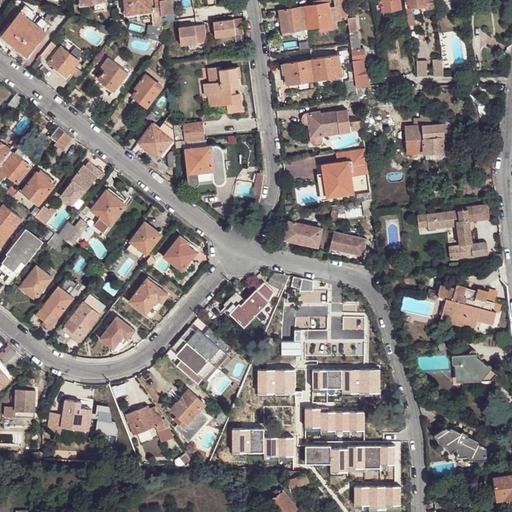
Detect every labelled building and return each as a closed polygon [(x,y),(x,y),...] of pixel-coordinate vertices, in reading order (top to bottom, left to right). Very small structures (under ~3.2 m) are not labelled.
[(151,0),(126,0),(128,13),(153,10),(151,0)] [(160,0),(161,11),(162,16),(174,14),(172,0),(160,0)] [(338,0),(341,17),(347,16),(344,0),(338,0)] [(381,0),(382,4),(383,9),(383,11),(401,8),(399,0),(381,0)] [(329,2),(304,6),(308,28),(322,26),(321,24),(332,22),(331,18),(329,2)] [(27,4),(22,11),(33,20),(39,13),(27,4)] [(279,10),(282,30),(297,27),(297,30),(308,28),(304,6),(279,10)] [(5,32),(3,35),(2,36),(29,56),(30,55),(32,52),(39,43),(48,31),(47,30),(35,21),(33,20),(22,11),(13,22),(5,32)] [(154,26),(163,25),(163,22),(162,16),(161,11),(153,12),(153,13),(152,13),(154,24),(154,26)] [(40,14),(35,21),(47,30),(52,24),(40,14)] [(347,19),(349,33),(358,32),(356,17),(347,19)] [(242,18),(214,22),(216,37),(244,34),(242,18)] [(147,37),(165,43),(163,25),(154,26),(154,24),(149,25),(147,37)] [(205,25),(180,28),(182,44),(208,42),(205,25)] [(350,42),(352,50),(360,49),(358,32),(349,33),(350,42)] [(280,53),(297,51),(296,44),(279,46),(280,53)] [(67,76),(71,72),(81,59),(62,45),(49,61),(56,66),(67,76)] [(365,85),(369,85),(364,48),(360,49),(352,50),(356,76),(357,86),(365,85)] [(311,58),(315,80),(342,76),(340,62),(338,54),(311,58)] [(106,69),(103,73),(99,79),(115,91),(129,73),(109,58),(102,66),(104,68),(106,69)] [(287,84),(315,80),(311,58),(284,63),(286,71),(287,84)] [(444,75),(442,60),(432,60),(434,75),(444,75)] [(419,76),(427,75),(425,61),(416,61),(418,75),(419,76)] [(71,79),(67,76),(56,66),(53,70),(68,82),(71,79)] [(234,87),(239,86),(241,86),(240,77),(242,77),(241,67),(222,69),(221,66),(208,68),(210,83),(204,84),(206,96),(209,95),(210,106),(228,104),(229,112),(229,113),(245,111),(242,93),(240,93),(236,94),(234,87)] [(136,97),(146,105),(148,106),(163,87),(147,74),(140,83),(142,85),(134,96),(136,97)] [(357,95),(357,86),(356,76),(349,77),(350,80),(345,81),(347,96),(357,95)] [(491,97),(492,84),(471,84),(471,97),(491,97)] [(366,95),(365,85),(357,86),(357,95),(358,96),(366,95)] [(24,98),(18,93),(9,104),(15,109),(24,98)] [(143,109),(146,105),(136,97),(132,102),(143,109)] [(347,109),(337,111),(340,133),(351,131),(347,109)] [(99,110),(93,118),(100,124),(106,116),(99,110)] [(340,133),(337,111),(320,114),(320,111),(306,113),(304,114),(303,115),(303,116),(302,117),(302,118),(302,120),(303,121),(304,122),(305,123),(307,124),(309,124),(311,137),(312,142),(313,143),(314,144),(315,145),(316,145),(318,145),(320,144),(321,142),(321,141),(322,141),(322,140),(322,139),(321,136),(326,135),(340,133)] [(430,126),(430,125),(430,114),(423,115),(423,114),(421,114),(421,119),(421,125),(423,125),(424,126),(430,126)] [(203,122),(173,126),(174,129),(174,137),(175,140),(204,136),(203,122)] [(172,139),(163,132),(156,126),(153,124),(139,142),(141,143),(157,156),(159,157),(160,156),(172,140),(172,139)] [(441,124),(430,125),(430,126),(424,126),(424,139),(442,137),(441,124)] [(174,137),(174,129),(168,125),(163,132),(172,139),(172,140),(174,137)] [(424,139),(424,126),(423,125),(421,125),(414,126),(404,127),(405,141),(424,139)] [(66,131),(60,127),(52,137),(57,141),(65,132),(66,131)] [(57,141),(54,145),(61,151),(72,138),(65,132),(57,141)] [(424,139),(405,141),(406,155),(425,153),(442,152),(443,152),(442,137),(424,139)] [(0,163),(11,150),(11,149),(0,141),(0,163)] [(215,145),(211,146),(212,154),(224,153),(224,152),(222,148),(219,146),(215,145)] [(186,148),(189,174),(199,173),(213,171),(214,172),(212,154),(211,146),(186,148)] [(325,172),(328,196),(329,196),(354,192),(352,176),(368,174),(366,158),(364,147),(336,152),(338,162),(324,164),(325,172)] [(15,153),(11,150),(0,163),(0,167),(2,169),(15,153)] [(169,167),(177,167),(175,152),(171,152),(168,155),(169,167)] [(442,158),(442,152),(425,153),(426,160),(442,158)] [(31,166),(15,153),(2,169),(0,167),(0,182),(1,182),(4,177),(6,178),(8,175),(18,182),(31,166)] [(224,153),(212,154),(214,172),(213,171),(214,179),(227,178),(225,167),(224,153)] [(495,167),(496,155),(475,159),(477,170),(485,169),(495,167)] [(89,161),(85,166),(91,171),(95,167),(89,161)] [(83,165),(65,188),(69,191),(65,196),(76,204),(98,176),(91,171),(85,166),(83,165)] [(95,167),(91,171),(98,176),(102,179),(105,175),(95,167)] [(494,175),(495,167),(485,169),(488,183),(495,182),(494,175)] [(23,191),(40,204),(55,185),(38,171),(23,191)] [(214,179),(213,171),(199,173),(200,181),(214,179)] [(265,178),(264,174),(257,172),(254,187),(252,197),(251,205),(258,207),(261,199),(265,178)] [(318,173),(322,200),(330,199),(329,196),(328,196),(325,172),(318,173)] [(199,173),(189,174),(190,182),(200,181),(199,173)] [(5,189),(3,190),(6,193),(8,194),(12,198),(15,194),(6,186),(5,189)] [(109,188),(107,190),(119,199),(121,197),(109,188)] [(92,209),(102,217),(110,223),(111,224),(126,205),(124,203),(119,199),(107,190),(92,209)] [(24,195),(18,191),(15,194),(12,198),(18,203),(24,195)] [(357,194),(358,202),(362,201),(365,201),(371,200),(370,193),(357,194)] [(373,212),(371,200),(365,201),(362,201),(364,216),(373,214),(373,212)] [(468,209),(469,209),(471,221),(491,219),(489,204),(468,206),(468,209)] [(2,205),(0,208),(0,216),(15,229),(22,220),(2,205)] [(36,217),(46,225),(56,211),(52,208),(50,211),(44,206),(43,207),(36,217)] [(468,209),(419,216),(420,228),(430,226),(430,229),(459,225),(462,245),(464,257),(490,254),(488,241),(473,244),(471,221),(469,209),(468,209)] [(336,221),(338,214),(332,213),(329,220),(336,221)] [(95,227),(95,226),(100,221),(91,214),(86,220),(95,227)] [(15,229),(0,216),(0,239),(4,243),(15,229)] [(100,221),(95,226),(103,232),(110,223),(102,217),(100,221)] [(317,245),(321,228),(290,221),(285,238),(317,245)] [(63,238),(66,240),(76,227),(69,222),(59,235),(63,238)] [(152,243),(155,239),(160,233),(145,223),(131,241),(147,254),(155,245),(152,243)] [(66,240),(69,243),(79,230),(76,227),(66,240)] [(22,261),(25,263),(43,241),(27,229),(8,253),(10,254),(4,263),(14,271),(22,261)] [(366,239),(333,231),(329,248),(362,256),(366,239)] [(55,248),(63,238),(59,235),(56,232),(48,243),(55,248)] [(175,265),(184,271),(193,259),(197,253),(189,247),(186,244),(189,241),(180,235),(164,257),(168,259),(175,265)] [(452,259),(464,257),(462,245),(450,246),(452,259)] [(147,262),(151,265),(156,259),(152,256),(147,262)] [(193,259),(184,271),(175,265),(174,266),(172,269),(183,278),(196,262),(193,259)] [(16,276),(25,263),(22,261),(14,271),(12,273),(16,276)] [(12,273),(14,271),(4,263),(2,265),(12,273)] [(53,279),(37,266),(20,287),(22,289),(23,291),(27,294),(29,294),(36,300),(53,279)] [(282,273),(274,272),(271,284),(279,286),(282,273)] [(289,275),(282,273),(279,286),(284,287),(289,275)] [(304,278),(293,276),(291,286),(297,288),(297,290),(302,291),(304,278)] [(129,301),(147,314),(158,299),(161,302),(168,293),(148,277),(129,301)] [(60,287),(70,294),(76,287),(66,279),(60,287)] [(259,291),(269,301),(274,292),(265,283),(258,290),(259,291)] [(446,297),(440,318),(451,321),(454,312),(493,322),(496,310),(490,308),(491,305),(492,305),(494,301),(484,298),(485,295),(486,295),(488,291),(477,288),(477,289),(456,284),(455,288),(452,298),(446,297)] [(446,297),(452,298),(455,288),(441,285),(439,295),(446,297)] [(74,297),(70,294),(60,287),(59,286),(37,314),(43,319),(48,323),(56,311),(60,314),(74,297)] [(257,289),(241,305),(244,307),(259,291),(258,290),(257,289)] [(245,327),(269,301),(259,291),(244,307),(241,305),(240,303),(230,313),(245,327)] [(227,305),(229,307),(236,300),(239,296),(236,293),(225,304),(227,305)] [(90,294),(84,302),(92,308),(95,304),(99,300),(90,294)] [(158,299),(147,314),(152,319),(164,303),(161,302),(158,299)] [(227,310),(230,313),(240,303),(236,300),(229,307),(227,310)] [(75,331),(82,337),(100,315),(92,308),(84,302),(66,325),(75,331)] [(95,304),(92,308),(100,315),(104,310),(95,304)] [(52,326),(60,314),(56,311),(48,323),(52,326)] [(124,336),(128,339),(129,338),(135,330),(118,316),(101,337),(112,347),(114,348),(124,336)] [(71,335),(75,331),(66,325),(64,329),(71,335)] [(231,346),(210,328),(205,334),(202,336),(196,331),(191,327),(182,337),(215,366),(231,346)] [(79,341),(82,337),(75,331),(71,335),(79,341)] [(123,345),(128,339),(124,336),(114,348),(112,347),(111,350),(113,352),(115,353),(125,349),(126,347),(123,345)] [(215,366),(182,337),(173,347),(179,352),(184,357),(182,360),(177,366),(199,385),(215,366)] [(442,337),(435,341),(439,348),(445,344),(442,337)] [(335,359),(308,347),(293,381),(277,374),(272,387),(274,388),(266,407),(287,416),(295,397),(322,409),(315,426),(338,435),(350,406),(338,401),(352,371),(362,375),(371,353),(343,341),(335,359)] [(8,344),(0,351),(0,357),(4,362),(17,351),(8,344)] [(455,365),(456,380),(491,379),(496,372),(490,367),(491,363),(486,363),(477,355),(477,351),(476,351),(474,349),(471,348),(469,350),(469,352),(451,354),(452,362),(455,365)] [(0,387),(10,379),(0,368),(0,387)] [(126,384),(113,389),(117,398),(129,393),(126,384)] [(17,407),(16,410),(35,410),(36,389),(34,389),(28,389),(17,389),(17,407)] [(189,390),(172,409),(178,415),(174,420),(178,425),(175,429),(182,435),(187,444),(208,421),(198,412),(205,405),(189,390)] [(61,426),(62,426),(89,430),(92,408),(82,407),(82,401),(65,399),(63,414),(61,426)] [(82,400),(82,401),(82,407),(92,408),(93,401),(82,400)] [(16,416),(16,410),(17,407),(6,407),(6,415),(16,416)] [(137,412),(136,409),(126,414),(134,435),(156,426),(158,431),(166,428),(163,421),(159,411),(151,413),(149,408),(137,412)] [(61,434),(62,426),(61,426),(63,414),(51,412),(48,432),(61,434)] [(475,458),(487,457),(486,447),(479,443),(479,441),(467,435),(468,434),(462,431),(461,432),(451,427),(449,428),(446,427),(435,433),(440,441),(447,444),(452,452),(457,448),(457,455),(468,454),(475,458)] [(120,442),(111,441),(111,454),(120,454),(120,442)] [(33,452),(34,459),(44,459),(44,451),(33,452)] [(4,456),(5,461),(9,459),(17,460),(15,454),(15,453),(4,453),(4,456)] [(242,468),(245,479),(253,477),(251,469),(242,468)] [(307,471),(290,471),(291,476),(287,478),(291,489),(295,487),(295,485),(310,480),(307,471)] [(497,500),(506,498),(504,484),(511,482),(511,476),(511,475),(494,477),(495,485),(497,500)] [(280,493),(275,496),(268,502),(275,511),(290,511),(295,508),(297,507),(283,488),(278,491),(280,493)] [(331,500),(325,493),(320,497),(326,504),(331,500)] [(334,503),(331,500),(326,504),(330,509),(335,505),(334,503)]
